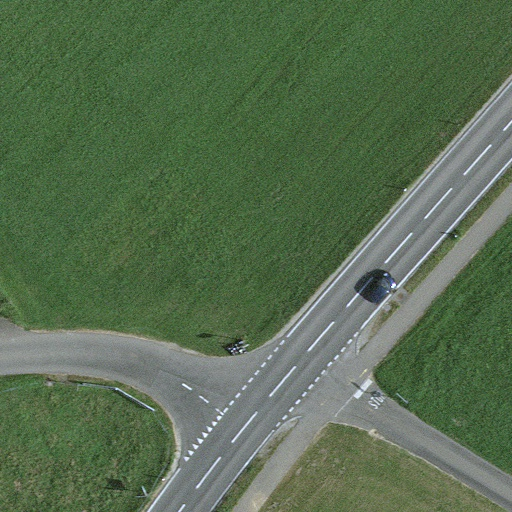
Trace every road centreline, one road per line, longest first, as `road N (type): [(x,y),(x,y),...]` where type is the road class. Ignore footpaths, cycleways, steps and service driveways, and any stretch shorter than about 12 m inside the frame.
road 1 (tertiary): [(511,122),(301,358)]
road 2 (residential): [(244,427),(141,362),(59,351),(0,356)]
road 3 (unclassified): [(301,358),(511,503)]
